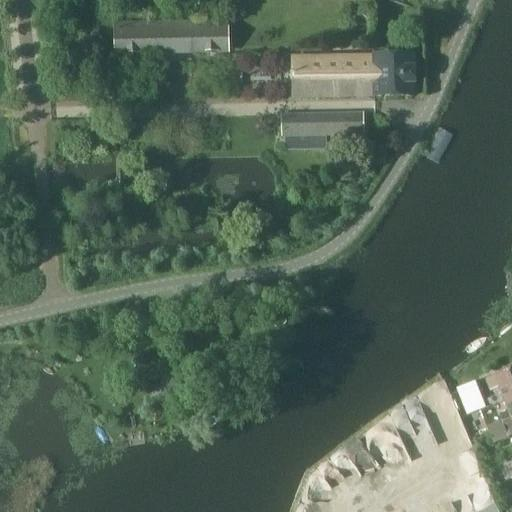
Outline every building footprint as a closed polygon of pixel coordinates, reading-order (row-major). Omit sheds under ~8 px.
[(115,55),(227,53),(227,22),(115,24),(115,55)] [(291,60),(292,98),(374,96),(374,98),(412,97),(412,56),(373,57),(373,58),(291,60)] [(281,117),(281,139),(361,136),(361,115),(281,117)] [(503,401),(511,397),(511,368),(485,380),(489,391),(498,387),(503,401)] [(468,412),(487,405),(477,378),(457,386),(468,412)] [(511,397),(503,401),(511,423),(511,397)] [(499,423),(487,427),(491,436),(502,431),(499,423)] [(494,444),(506,440),(502,431),(491,436),(494,444)] [(498,483),(511,477),(511,463),(493,472),(498,483)]
